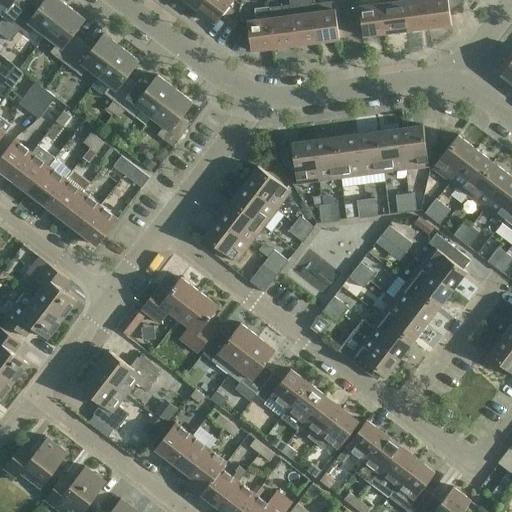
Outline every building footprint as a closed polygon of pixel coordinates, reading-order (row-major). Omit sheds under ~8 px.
[(0,0),(2,2),(0,4),(0,13),(4,16),(0,20),(0,33),(2,35),(28,0),(0,0)] [(28,0),(2,35),(9,41),(19,28),(27,34),(33,26),(45,35),(67,5),(60,0),(43,0),(38,7),(28,0)] [(185,0),(196,9),(203,0),(185,0)] [(203,0),(196,9),(214,23),(231,0),(203,0)] [(310,0),(288,0),(289,5),(295,44),(316,42),(311,3),(310,0)] [(334,0),(311,3),(316,42),(339,39),(334,0)] [(380,0),(381,2),(385,32),(406,30),(402,0),(380,0)] [(424,0),(402,0),(406,30),(428,27),(424,0)] [(424,0),(428,27),(451,24),(449,9),(462,0),(424,0)] [(385,32),(381,2),(358,5),(362,35),(385,32)] [(67,5),(45,35),(56,43),(50,51),(65,63),(82,41),(73,34),(85,18),(67,5)] [(289,5),(268,8),(269,17),(273,47),(295,44),(289,5)] [(253,8),(255,18),(246,20),(250,50),(273,47),(269,17),(268,8),(268,6),(253,8)] [(82,41),(65,63),(81,75),(87,67),(98,76),(121,46),(103,33),(91,48),(82,41)] [(121,46),(98,76),(109,84),(103,92),(112,100),(106,108),(112,113),(136,82),(126,75),(138,60),(121,46)] [(511,57),(500,74),(511,82),(511,57)] [(11,73),(4,81),(11,87),(23,72),(14,64),(9,71),(11,73)] [(136,82),(112,113),(119,118),(125,109),(134,116),(140,108),(152,117),(174,87),(157,74),(145,89),(136,82)] [(18,103),(28,111),(45,89),(35,81),(18,103)] [(174,87),(152,117),(163,126),(157,134),(172,146),(189,124),(180,116),(192,101),(174,87)] [(45,89),(28,111),(39,118),(51,101),(55,96),(45,89)] [(62,126),(70,116),(63,110),(55,121),(62,126)] [(0,115),(0,137),(11,124),(0,115)] [(422,124),(400,127),(405,168),(428,165),(422,124)] [(400,127),(378,130),(384,171),(405,168),(400,127)] [(378,130),(357,133),(362,174),(384,171),(378,130)] [(83,142),(89,147),(97,137),(90,131),(83,142)] [(357,133),(335,136),(341,177),(362,174),(357,133)] [(432,167),(450,181),(475,148),(457,134),(432,167)] [(335,136),(314,139),(319,180),(341,177),(335,136)] [(97,137),(89,147),(96,152),(104,142),(97,137)] [(0,155),(0,170),(11,178),(31,152),(14,138),(0,155)] [(319,180),(314,139),(291,142),(296,183),(319,180)] [(37,145),(31,152),(11,178),(28,192),(54,158),(37,145)] [(475,148),(450,181),(467,194),(492,161),(475,148)] [(113,165),(120,170),(128,160),(121,155),(113,165)] [(54,158),(28,192),(45,205),(71,171),(54,158)] [(128,160),(120,170),(141,187),(149,177),(128,160)] [(492,161),(467,194),(484,208),(510,175),(492,161)] [(257,165),(243,183),(276,208),(290,190),(257,165)] [(73,169),(71,171),(45,205),(62,218),(82,191),(90,182),(73,169)] [(511,176),(510,175),(484,208),(502,221),(511,207),(511,176)] [(243,183),(230,200),(263,226),(276,208),(243,183)] [(82,191),(62,218),(79,231),(99,205),(82,191)] [(413,192),(404,193),(407,211),(416,210),(413,192)] [(407,211),(404,193),(395,195),(397,212),(407,211)] [(375,197),(365,198),(368,216),(377,215),(375,197)] [(368,216),(365,198),(356,200),(358,217),(368,216)] [(424,212),(431,218),(442,204),(435,198),(424,212)] [(230,200),(217,217),(250,243),(263,226),(230,200)] [(337,202),(328,203),(330,221),(339,220),(337,202)] [(330,221),(328,203),(318,205),(321,222),(330,221)] [(442,204),(431,218),(439,224),(450,209),(442,204)] [(99,205),(79,231),(96,245),(117,218),(99,205)] [(511,207),(502,221),(511,228),(511,207)] [(299,215),(294,223),(308,234),(313,226),(299,215)] [(434,227),(419,215),(413,223),(428,234),(434,227)] [(250,243),(217,217),(203,236),(236,261),(250,243)] [(453,235),(460,240),(471,226),(464,220),(453,235)] [(308,234),(294,223),(288,230),(302,241),(308,234)] [(471,226),(460,240),(468,246),(479,232),(471,226)] [(433,246),(419,263),(452,289),(466,271),(450,258),(457,249),(436,233),(428,242),(433,246)] [(395,245),(381,234),(375,242),(389,253),(395,245)] [(487,260),(494,266),(505,252),(498,246),(487,260)] [(273,249),(268,256),(282,267),(288,260),(273,249)] [(511,257),(505,252),(494,266),(501,272),(511,258),(511,257)] [(282,267),(268,256),(262,264),(276,275),(282,267)] [(360,261),(354,269),(368,280),(374,272),(360,261)] [(41,285),(32,296),(61,319),(76,300),(61,288),(69,279),(47,262),(34,279),(41,285)] [(419,263),(406,281),(439,306),(452,289),(419,263)] [(368,280),(354,269),(348,276),(363,287),(368,280)] [(168,311),(178,318),(199,291),(180,276),(166,294),(157,286),(140,308),(159,323),(168,311)] [(406,281),(393,298),(426,323),(439,306),(406,281)] [(25,290),(15,302),(3,319),(25,336),(32,327),(47,338),(61,319),(32,296),(25,290)] [(199,291),(178,318),(188,325),(178,337),(197,352),(214,330),(204,323),(218,305),(199,291)] [(334,295),(328,303),(342,314),(348,306),(334,295)] [(393,298),(379,315),(413,340),(426,323),(393,298)] [(342,314),(328,303),(322,310),(336,321),(342,314)] [(144,315),(133,306),(118,327),(129,335),(144,315)] [(362,318),(357,325),(399,358),(413,340),(379,315),(371,326),(362,318)] [(228,373),(257,336),(240,322),(228,338),(219,330),(202,353),(228,373)] [(511,322),(502,336),(511,343),(511,322)] [(399,358),(357,325),(338,349),(376,379),(381,373),(385,376),(399,358)] [(0,372),(12,382),(27,363),(13,352),(20,342),(0,326),(0,372)] [(257,336),(228,373),(240,382),(235,388),(250,400),(255,394),(272,372),(263,364),(275,349),(257,336)] [(511,343),(502,336),(488,354),(511,372),(511,343)] [(109,350),(94,368),(126,393),(135,381),(146,390),(159,373),(137,356),(129,366),(109,350)] [(126,393),(94,368),(80,387),(100,403),(93,413),(115,430),(129,413),(117,404),(126,393)] [(272,372),(255,394),(265,401),(263,403),(280,416),(287,408),(307,381),(290,368),(282,379),(272,372)] [(0,398),(12,382),(0,372),(0,398)] [(307,381),(287,408),(280,416),(297,429),(304,421),(324,394),(307,381)] [(205,396),(195,388),(190,395),(200,403),(205,396)] [(227,397),(216,389),(210,397),(221,405),(227,397)] [(324,394),(304,421),(313,428),(307,436),(315,442),(341,407),(324,394)] [(177,407),(165,397),(154,411),(167,420),(177,407)] [(341,407),(315,442),(322,447),(328,440),(338,447),(358,421),(341,407)] [(229,421),(219,413),(214,420),(224,428),(229,421)] [(165,423),(152,414),(141,429),(154,438),(165,423)] [(366,419),(345,445),(337,457),(344,462),(350,454),(351,450),(363,459),(383,432),(366,419)] [(154,448),(172,461),(192,435),(175,421),(154,448)] [(229,421),(224,428),(234,435),(239,429),(229,421)] [(383,432),(363,459),(354,470),(371,483),(379,472),(400,445),(383,432)] [(192,435),(172,461),(189,474),(209,448),(192,435)] [(40,487),(67,452),(47,436),(33,454),(21,444),(3,468),(15,477),(20,471),(40,487)] [(286,443),(276,436),(271,443),(281,451),(286,443)] [(264,445),(254,438),(249,444),(259,452),(264,445)] [(286,443),(281,451),(291,458),(296,451),(286,443)] [(264,445),(259,452),(269,460),(275,453),(264,445)] [(379,472),(371,483),(388,496),(396,485),(417,458),(400,445),(379,472)] [(189,474),(205,487),(221,467),(222,467),(226,461),(209,448),(189,474)] [(511,458),(504,453),(497,462),(511,473),(511,458)] [(396,485),(388,496),(409,511),(417,511),(432,494),(422,487),(434,471),(417,458),(396,485)] [(321,470),(311,462),(305,469),(315,477),(321,470)] [(72,511),(81,511),(105,481),(85,465),(71,483),(62,476),(44,499),(60,511),(63,511),(67,507),(72,511)] [(205,487),(200,493),(218,507),(238,480),(245,470),(238,465),(234,470),(236,471),(232,476),(222,467),(221,467),(205,487)] [(335,480),(324,473),(319,480),(329,487),(335,480)] [(238,480),(218,507),(224,511),(240,511),(255,493),(238,480)] [(441,501),(432,494),(417,511),(460,511),(471,500),(453,486),(441,501)] [(255,493),(240,511),(282,511),(291,501),(276,489),(266,502),(255,493)] [(359,499),(349,491),(343,498),(353,506),(359,499)] [(139,511),(120,498),(109,511),(102,511),(97,508),(94,511),(139,511)] [(359,499),(353,506),(361,511),(364,511),(369,507),(359,499)] [(309,511),(297,502),(289,511),(309,511)]
